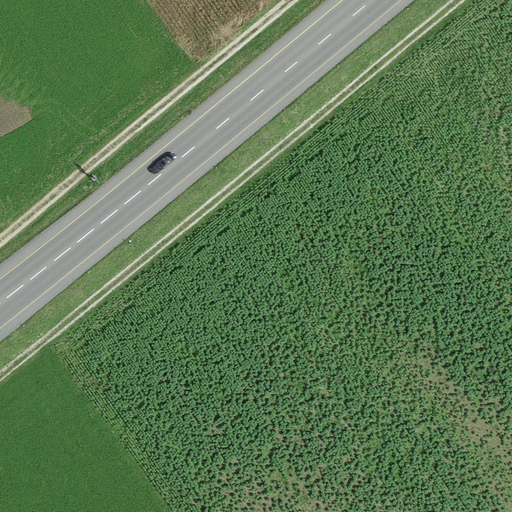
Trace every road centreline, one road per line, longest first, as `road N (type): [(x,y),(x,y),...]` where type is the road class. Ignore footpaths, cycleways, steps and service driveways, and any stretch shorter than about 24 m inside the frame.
road 1 (track): [(455,0),(0,374)]
road 2 (primary): [(0,305),(379,0)]
road 3 (track): [(289,0),(0,237)]
